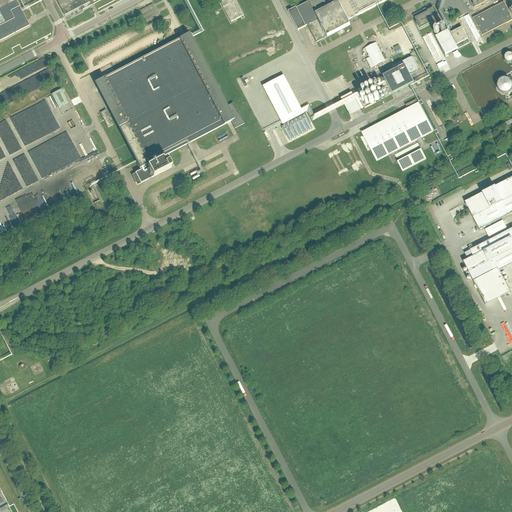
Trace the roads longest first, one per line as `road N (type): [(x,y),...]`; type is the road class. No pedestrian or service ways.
road 1 (unclassified): [(496,428),(397,237),(379,233),(214,324),(307,511)]
road 2 (unknown): [(90,67),(167,24),(157,18),(87,58)]
road 3 (tertiary): [(336,511),(496,428)]
road 4 (track): [(511,147),(416,197),(388,232)]
